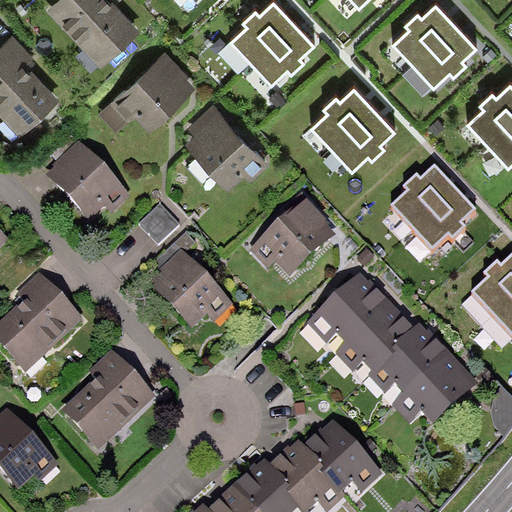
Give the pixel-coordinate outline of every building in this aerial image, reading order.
[(55,0),(48,7),(101,63),(143,23),(120,0),(55,0)] [(242,15),(246,20),(231,35),(273,79),(287,66),(291,70),(306,56),(302,52),(316,39),(304,26),(289,10),(279,0),(267,0),(260,7),(256,2),(242,15)] [(408,22),(394,36),(435,79),(450,65),(455,70),(467,58),(462,54),(476,41),(466,29),(451,13),(437,0),(433,0),(423,10),(418,5),(404,18),(408,22)] [(12,32),(0,43),(0,112),(19,132),(58,94),(26,61),(33,54),(12,32)] [(164,48),(100,108),(119,129),(135,114),(149,128),(197,83),(164,48)] [(484,103),(468,118),(509,163),(511,160),(511,76),(498,88),(494,85),(480,98),(484,103)] [(323,101),(328,106),(312,120),(352,165),(368,151),(371,154),(385,142),(381,138),(395,126),(384,113),(369,97),(354,80),(340,93),(337,90),(323,101)] [(269,160),(212,101),(188,124),(194,130),(184,140),(228,186),(244,171),(251,178),(269,160)] [(135,196),(74,134),(54,154),(60,160),(46,174),(92,220),(105,207),(114,216),(135,196)] [(404,186),(409,192),(393,207),(432,250),(449,235),(453,240),(465,229),(460,224),(475,211),(464,199),(450,183),(435,167),(422,179),(418,174),(404,186)] [(328,223),(304,198),(247,250),(270,276),(277,269),(289,282),(339,236),(328,223)] [(161,203),(138,224),(159,246),(181,225),(161,203)] [(0,250),(9,241),(0,231),(0,250)] [(198,244),(187,232),(157,260),(164,267),(150,280),(193,326),(207,313),(214,321),(235,302),(189,253),(198,244)] [(368,249),(358,260),(365,266),(375,256),(368,249)] [(511,257),(502,267),(498,263),(486,274),(490,279),(473,294),(511,335),(511,257)] [(338,334),(346,342),(388,300),(360,271),(308,323),(328,344),(338,334)] [(21,303),(0,323),(0,345),(25,372),(82,319),(60,295),(38,272),(14,295),(21,303)] [(364,361),(373,371),(415,329),(388,300),(346,342),(334,354),(352,372),(364,361)] [(421,323),(415,329),(373,371),(369,376),(387,393),(396,384),(403,392),(447,348),(421,323)] [(479,382),(447,348),(403,392),(391,403),(411,424),(422,413),(434,425),(479,382)] [(98,378),(66,408),(100,446),(154,396),(136,377),(112,351),(90,370),(98,378)] [(0,468),(18,489),(35,473),(42,480),(59,464),(9,409),(0,417),(0,468)] [(334,420),(305,446),(344,489),(350,483),(360,493),(382,473),(334,420)] [(299,439),(271,465),(309,509),(319,501),(329,511),(348,494),(344,489),(305,446),(299,439)] [(265,459),(238,484),(262,511),(311,511),(309,509),(271,465),(265,459)] [(262,511),(238,484),(208,509),(210,511),(262,511)]
